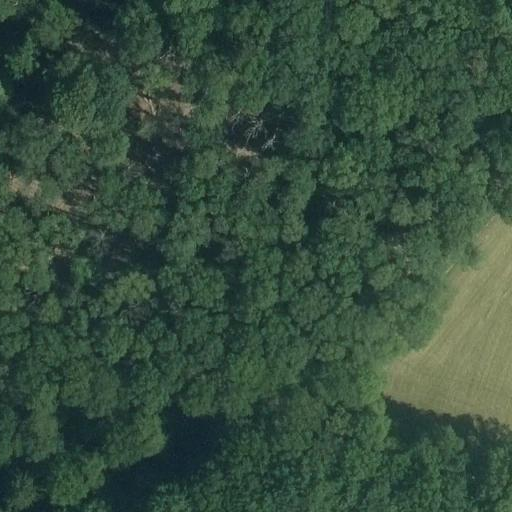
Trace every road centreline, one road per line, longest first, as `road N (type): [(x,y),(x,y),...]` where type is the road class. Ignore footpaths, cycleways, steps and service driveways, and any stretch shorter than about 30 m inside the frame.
road 1 (track): [(233,386),(443,0)]
road 2 (track): [(233,386),(511,486)]
road 3 (track): [(166,511),(233,386)]
